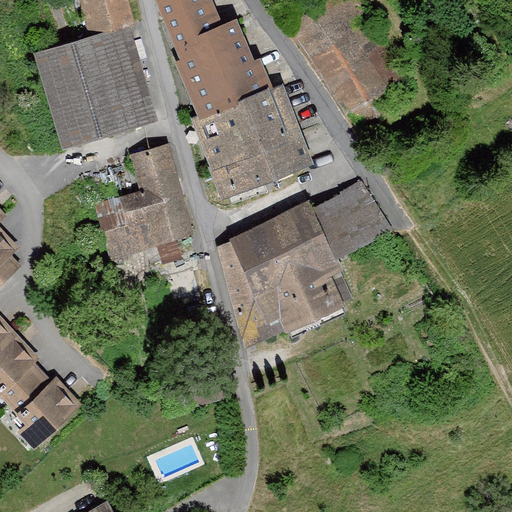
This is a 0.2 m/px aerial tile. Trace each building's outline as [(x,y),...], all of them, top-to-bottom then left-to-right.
[(73,0),(85,42),(130,30),(121,0),(73,0)] [(211,0),(160,0),(223,183),(316,151),(288,70),(263,78),(238,7),(216,14),(211,0)] [(349,0),(326,0),(289,26),(348,111),(401,75),(349,0)] [(85,42),(29,57),(54,149),(155,123),(130,30),(85,42)] [(125,155),(136,194),(114,200),(118,216),(95,222),(106,262),(141,253),(144,223),(154,261),(177,255),(172,238),(186,234),(162,145),(125,155)] [(360,179),(217,246),(242,330),(279,317),(291,338),(347,309),(327,266),(394,230),(360,179)] [(0,281),(12,271),(1,259),(9,252),(0,242),(0,281)] [(45,384),(38,391),(18,372),(28,362),(0,334),(0,407),(10,418),(1,427),(27,452),(69,408),(45,384)] [(113,511),(107,498),(78,511),(113,511)]
